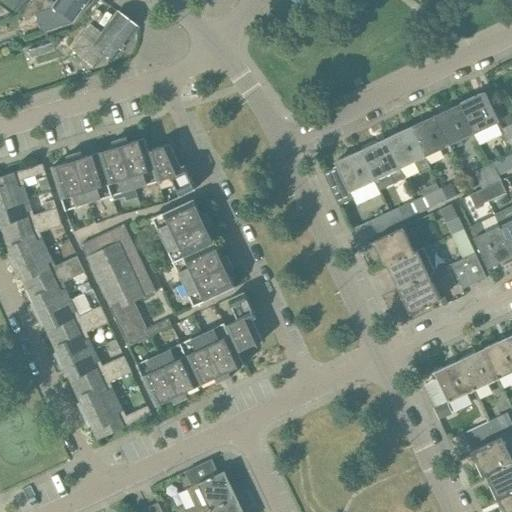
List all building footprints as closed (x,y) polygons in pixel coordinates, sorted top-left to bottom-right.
[(23,0),(0,0),(0,5),(12,15),(23,0)] [(50,0),(32,0),(19,17),(24,21),(43,10),(50,0)] [(87,0),(55,0),(51,6),(58,11),(35,19),(39,31),(71,21),(87,0)] [(137,27),(117,12),(101,33),(90,25),(71,49),(93,67),(105,55),(111,60),(137,27)] [(54,50),(51,37),(29,45),(33,56),(54,50)] [(485,91),(460,103),(474,132),(499,121),(485,91)] [(511,109),(511,102),(509,96),(497,102),(502,114),(511,109)] [(436,115),(450,144),(474,132),(460,103),(436,115)] [(410,127),(424,157),(450,144),(436,115),(410,127)] [(503,128),(508,140),(511,138),(511,123),(506,126),(503,128)] [(424,157),(410,127),(386,138),(400,168),(414,161),(420,173),(430,168),(424,157)] [(114,147),(99,151),(113,196),(159,182),(149,150),(145,137),(129,142),(127,136),(112,141),(114,147)] [(405,178),(400,168),(386,138),(361,150),(375,179),(375,180),(380,190),(405,178)] [(170,143),(149,150),(159,182),(172,178),(180,196),(196,188),(187,169),(183,171),(170,143)] [(375,179),(361,150),(335,162),(335,163),(336,163),(338,166),(324,173),(339,206),(355,198),(351,191),(375,179)] [(68,161),(52,166),(66,210),(113,196),(99,151),(83,157),(81,151),(67,155),(68,161)] [(0,206),(29,198),(23,180),(46,172),(43,163),(0,176),(0,206)] [(483,168),(490,182),(499,178),(492,163),(483,168)] [(481,186),(490,182),(483,168),(475,172),(481,186)] [(499,178),(490,182),(497,197),(506,193),(499,178)] [(48,179),(39,181),(42,192),(51,190),(48,179)] [(497,197),(490,182),(481,186),(482,188),(469,194),(475,207),(497,197)] [(439,188),(444,200),(457,194),(451,183),(439,188)] [(444,200),(439,188),(428,193),(433,205),(444,200)] [(29,198),(0,206),(0,219),(1,219),(5,233),(59,216),(57,208),(35,216),(29,198)] [(201,214),(194,198),(152,218),(173,262),(214,242),(208,228),(213,225),(207,211),(201,214)] [(54,199),(44,202),(46,211),(57,207),(54,199)] [(397,208),(402,219),(414,214),(408,202),(397,208)] [(440,210),(446,222),(458,216),(452,204),(440,210)] [(390,225),(402,219),(397,208),(384,213),(390,225)] [(390,225),(384,213),(364,223),(350,230),(356,241),(390,225)] [(10,252),(15,264),(48,249),(40,232),(62,225),(59,216),(5,233),(9,245),(12,251),(10,252)] [(463,228),(458,216),(446,222),(451,234),(463,228)] [(511,218),(499,225),(511,251),(511,218)] [(480,222),(469,227),(488,267),(511,255),(511,251),(499,225),(485,231),(480,222)] [(156,292),(124,224),(81,244),(128,346),(172,325),(168,318),(147,328),(134,302),(144,297),(145,298),(156,292)] [(373,240),(385,265),(418,250),(417,249),(414,250),(403,226),(373,240)] [(214,242),(173,262),(194,306),(235,286),(228,271),(233,268),(227,255),(221,257),(214,242)] [(418,250),(385,265),(385,266),(388,265),(399,289),(429,275),(435,272),(424,247),(418,250)] [(23,275),(29,288),(81,263),(77,256),(56,265),(48,249),(15,264),(20,276),(23,275)] [(486,277),(475,253),(451,264),(462,289),(486,277)] [(81,263),(29,288),(36,301),(33,302),(39,314),(71,299),(63,282),(85,272),(81,263)] [(441,299),(429,275),(399,289),(410,313),(441,299)] [(89,281),(79,285),(83,292),(92,288),(89,281)] [(226,300),(236,320),(226,325),(239,351),(263,340),(251,314),(254,312),(244,291),(226,300)] [(47,324),(53,337),(105,313),(101,305),(79,316),(71,299),(39,314),(44,326),(47,324)] [(105,313),(53,337),(59,351),(56,352),(62,365),(95,349),(86,332),(108,322),(105,313)] [(225,323),(181,343),(200,385),(215,377),(218,383),(231,376),(229,371),(244,364),(239,351),(226,325),(225,323)] [(511,341),(509,336),(485,348),(499,378),(511,371),(511,341)] [(116,339),(108,343),(112,352),(120,348),(116,339)] [(181,343),(137,364),(156,405),(172,398),(174,403),(188,397),(186,392),(200,385),(181,343)] [(474,389),(499,378),(485,348),(460,360),(474,389)] [(70,374),(76,387),(127,363),(124,356),(103,367),(95,349),(62,365),(67,376),(70,374)] [(474,389),(460,360),(434,372),(434,373),(435,373),(449,401),(474,389)] [(127,363),(76,387),(83,401),(80,402),(86,415),(118,399),(110,383),(132,372),(127,363)] [(126,416),(118,399),(86,415),(91,426),(94,424),(100,437),(97,438),(97,439),(152,414),(148,405),(126,416)] [(511,421),(508,412),(496,418),(502,430),(511,425),(511,421)] [(470,444),(502,430),(496,418),(464,432),(470,444)] [(486,474),(511,461),(511,457),(502,436),(472,450),(483,475),(486,474)] [(497,498),(511,490),(511,461),(486,474),(497,498)] [(203,511),(237,496),(225,470),(212,476),(212,475),(207,477),(208,478),(187,488),(195,506),(184,511),(185,511),(203,511)] [(511,511),(511,490),(497,498),(504,511),(511,511)] [(244,511),(237,496),(203,511),(244,511)] [(144,508),(146,511),(163,511),(158,501),(144,508)]
